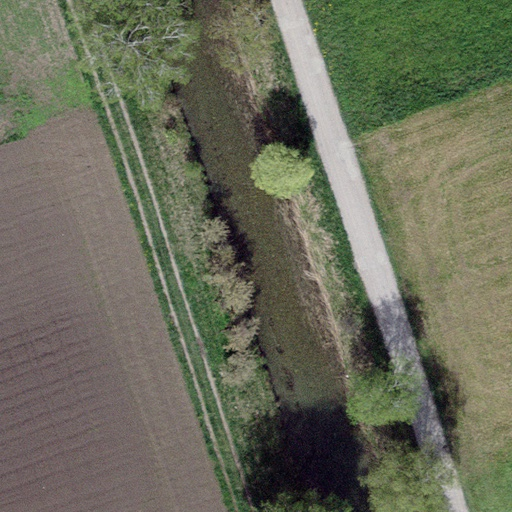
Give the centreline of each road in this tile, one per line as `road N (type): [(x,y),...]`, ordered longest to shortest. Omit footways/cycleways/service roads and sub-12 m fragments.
road 1 (track): [(248,511),(78,0)]
road 2 (track): [(462,511),(293,0)]
